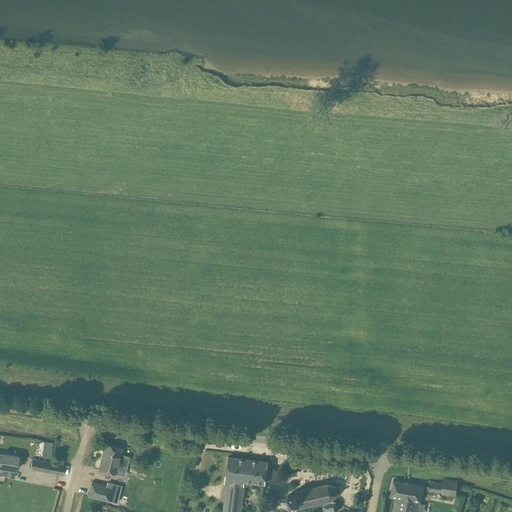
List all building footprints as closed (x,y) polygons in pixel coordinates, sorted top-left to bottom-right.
[(51,451),(53,443),(44,442),(43,449),(51,451)] [(122,448),(105,444),(98,470),(116,474),(122,448)] [(0,467),(7,468),(6,476),(14,478),(15,470),(16,470),(18,456),(1,453),(1,456),(0,461),(0,467)] [(240,511),(245,481),(265,484),(268,461),(228,456),(225,483),(227,484),(224,506),(223,511),(240,511)] [(64,465),(32,459),(30,469),(62,475),(64,465)] [(429,492),(429,493),(441,494),(456,496),(457,491),(457,483),(458,481),(443,479),(443,480),(443,481),(443,483),(430,482),(429,491),(429,492)] [(392,511),(418,511),(424,485),(393,480),(390,496),(395,497),(392,511)] [(112,487),(91,482),(87,497),(108,502),(112,487)] [(140,486),(129,483),(127,490),(142,494),(143,488),(140,488),(140,486)] [(335,485),(328,483),(295,491),(296,494),(287,496),(290,506),(297,504),(298,507),(326,501),(327,504),(325,504),(326,511),(335,511),(338,511),(335,502),(333,502),(332,499),(337,494),(335,485)]
